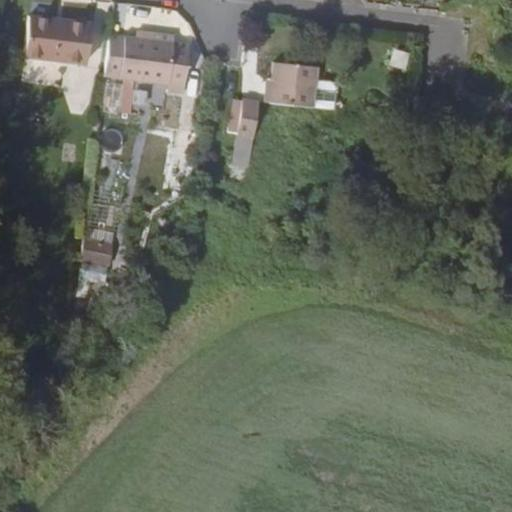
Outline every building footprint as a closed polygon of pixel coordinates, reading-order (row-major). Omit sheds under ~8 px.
[(32,10),(30,26),(29,29),(26,49),(87,57),(92,19),(32,10)] [(150,26),(150,34),(173,37),(173,30),(150,26)] [(511,44),(511,27),(497,26),(495,44),(511,44)] [(150,34),(110,30),(105,71),(125,74),(134,75),(168,78),(168,88),(184,89),(189,41),(173,40),(173,37),(150,34)] [(312,79),(314,64),(272,60),(271,75),(268,98),(310,104),(312,79)] [(134,75),(125,74),(121,108),(129,109),(134,75)] [(268,98),(271,75),(263,75),(261,98),(268,98)] [(310,104),(330,105),(331,85),(327,80),(312,79),(310,104)] [(253,134),(258,98),(241,96),(240,100),(236,131),(253,134)] [(229,130),(236,131),(240,100),(233,99),(229,130)] [(230,169),(247,172),(253,134),(236,131),(230,169)] [(108,226),(115,174),(99,172),(92,224),(108,226)] [(84,234),(81,256),(109,259),(112,237),(84,234)]
